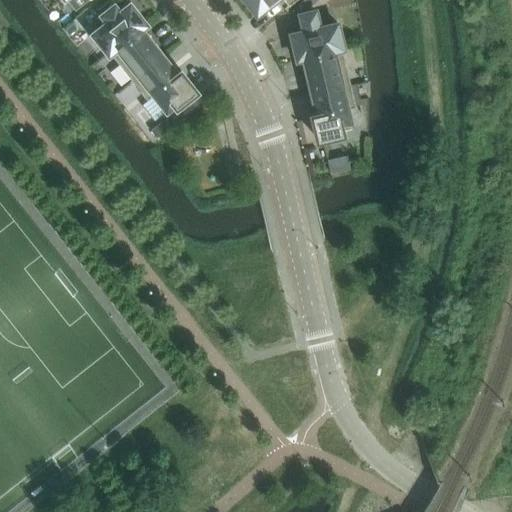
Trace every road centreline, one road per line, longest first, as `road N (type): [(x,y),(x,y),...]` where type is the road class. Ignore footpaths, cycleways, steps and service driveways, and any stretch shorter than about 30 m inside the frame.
road 1 (residential): [(189,0),(231,52),(270,136),(339,404)]
road 2 (residential): [(452,511),(376,459),(339,404)]
